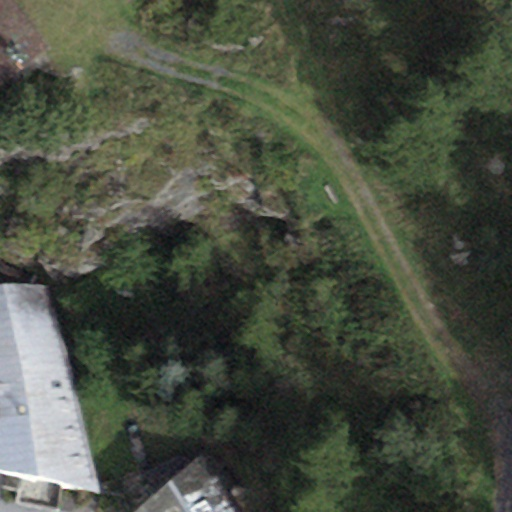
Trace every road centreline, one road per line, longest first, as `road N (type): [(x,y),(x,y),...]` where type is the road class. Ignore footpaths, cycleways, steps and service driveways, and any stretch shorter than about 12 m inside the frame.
road 1 (track): [(313,110),(443,363),(511,370)]
road 2 (track): [(81,16),(157,62),(313,110)]
